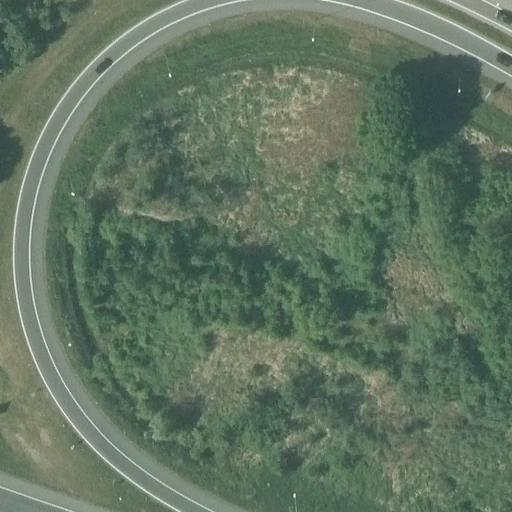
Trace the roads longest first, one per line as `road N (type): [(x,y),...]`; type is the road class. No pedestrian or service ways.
road 1 (motorway): [(206,511),(106,447),(72,406),(31,307),(29,227),(37,180),(82,89),(155,26),(206,0)]
road 2 (motorway): [(366,0),(511,64)]
